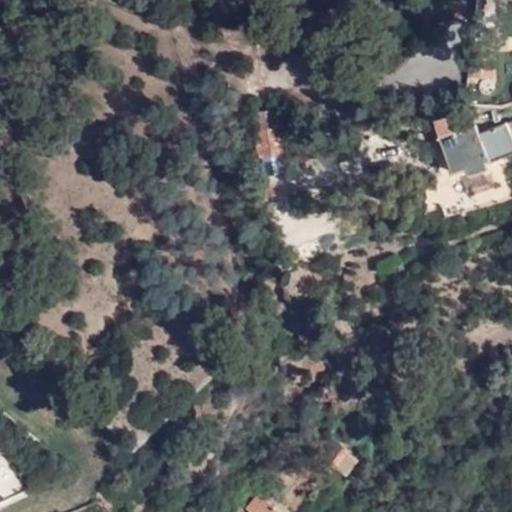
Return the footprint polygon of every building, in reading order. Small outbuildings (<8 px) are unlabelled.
[(471,51),(469,74),(493,77),(495,54),(471,51)] [(469,107),(453,100),(431,109),(453,167),(467,162),(469,168),(491,161),(489,158),(511,149),(511,118),(481,129),(478,121),(475,121),(469,107)] [(254,110),(256,128),(279,125),(277,115),(276,108),(254,110)] [(279,125),(256,128),(259,157),(281,154),(280,145),(279,130),(279,125)] [(279,130),(280,145),(300,145),(300,129),(279,130)] [(0,500),(70,467),(0,407),(0,500)] [(337,443),(325,460),(333,465),(345,449),(337,443)] [(283,511),(262,494),(257,491),(246,505),(254,511),(283,511)]
